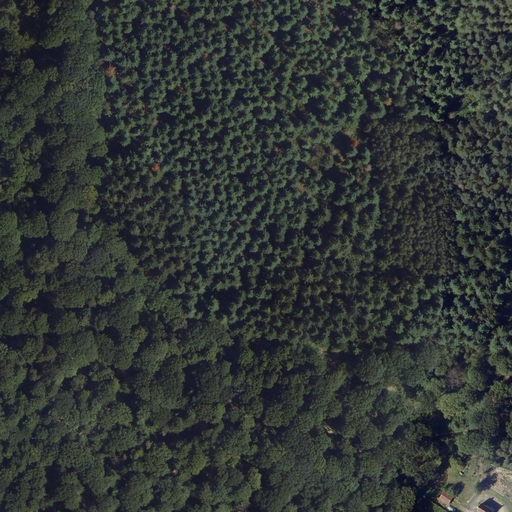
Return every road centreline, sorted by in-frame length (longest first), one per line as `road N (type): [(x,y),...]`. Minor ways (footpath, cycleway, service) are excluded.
road 1 (track): [(57,511),(58,0)]
road 2 (track): [(16,511),(511,416)]
